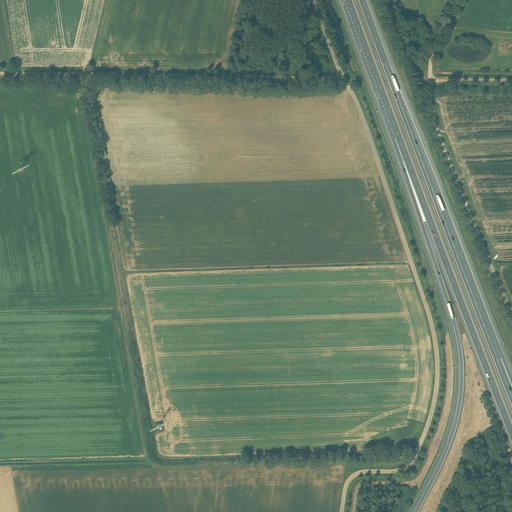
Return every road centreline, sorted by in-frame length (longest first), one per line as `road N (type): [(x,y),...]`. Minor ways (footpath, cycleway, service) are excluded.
road 1 (unclassified): [(343,511),(352,477),(414,462),(436,405),(438,337),(357,99),(313,0)]
road 2 (motorway): [(398,136),(453,316),(461,370),(452,431),(415,511)]
road 3 (motorway): [(497,358),(362,0)]
road 4 (track): [(342,74),(0,71)]
road 5 (unclassified): [(511,314),(434,122),(433,45),(457,0)]
road 6 (motorway): [(398,136),(511,435)]
road 7 (motorway): [(348,0),(398,136)]
